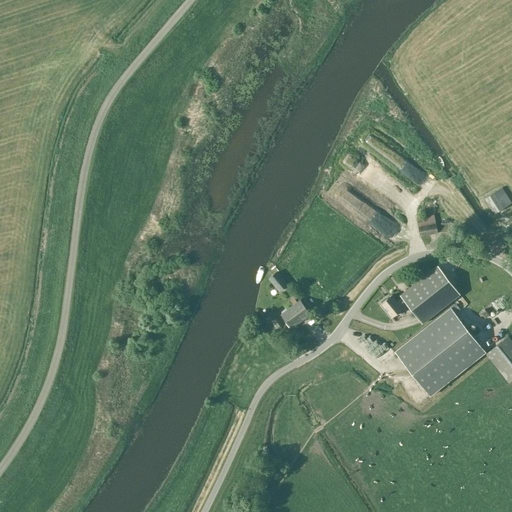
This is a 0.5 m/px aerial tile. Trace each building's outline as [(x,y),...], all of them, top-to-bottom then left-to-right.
[(426,180),(426,194),(438,195),(439,181),(426,180)] [(502,188),(490,195),(485,198),(495,214),(511,203),(502,188)] [(417,218),(419,227),(418,227),(420,236),(438,233),(436,223),(434,214),(417,218)] [(442,232),(453,232),(452,222),(441,223),(442,232)] [(391,295),(381,304),(392,317),(402,309),(401,307),(406,303),(414,314),(417,312),(424,321),(458,294),(436,266),(400,295),(402,298),(397,302),(391,295)] [(269,279),(279,291),(287,284),(277,272),(269,279)] [(300,300),(297,302),(294,298),(284,305),(287,309),(281,314),(290,327),(302,318),(303,319),(310,314),(300,300)] [(485,352),(471,334),(455,314),(460,310),(456,304),(396,351),(429,395),(485,352)] [(484,318),(489,314),(484,308),(479,313),(484,318)] [(369,341),(372,334),(360,330),(358,337),(369,341)] [(511,341),(508,337),(486,354),(509,383),(511,380),(511,341)] [(380,357),(390,349),(383,339),(377,343),(381,349),(376,353),(380,357)]
